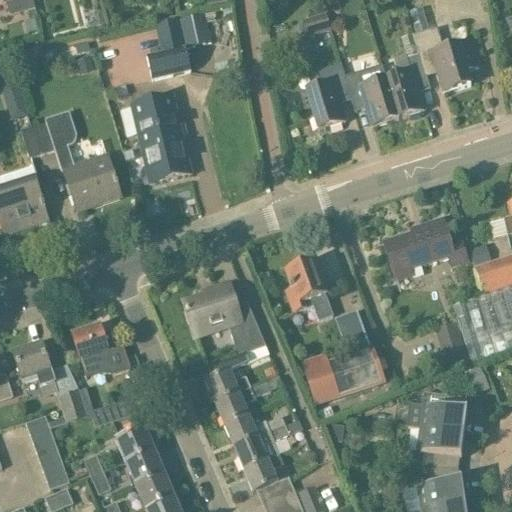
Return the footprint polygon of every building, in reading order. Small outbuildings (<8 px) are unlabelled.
[(36,11),(32,0),(5,0),(10,17),(36,11)] [(471,44),(445,52),(438,30),(429,33),(423,10),(409,14),(416,37),(425,71),(437,68),(445,95),(471,87),(467,73),(479,69),(471,44)] [(307,39),(330,32),(326,17),(302,24),(307,39)] [(24,24),(27,35),(37,32),(35,21),(24,24)] [(192,74),(180,23),(156,28),(163,55),(147,59),(152,83),(192,74)] [(425,71),(416,37),(402,41),(406,57),(397,60),(402,77),(387,82),(398,121),(424,114),(416,87),(429,83),(425,71)] [(89,59),(77,63),(81,74),(93,70),(89,59)] [(350,95),(346,79),(342,67),(317,74),(321,89),(308,93),(319,133),(345,125),(338,99),(349,95),(350,95)] [(398,121),(387,82),(362,89),(358,76),(346,79),(350,95),(349,95),(355,114),(367,111),(373,129),(398,121)] [(1,89),(12,125),(29,120),(17,84),(1,89)] [(150,187),(192,177),(174,99),(132,109),(150,187)] [(62,175),(65,174),(78,214),(121,200),(108,159),(75,169),(68,149),(71,148),(73,147),(74,146),(75,144),(76,143),(77,141),(77,140),(77,138),(77,136),(70,115),(45,123),(47,127),(34,131),(43,158),(55,153),(62,175)] [(34,131),(21,135),(30,162),(43,158),(34,131)] [(33,169),(0,180),(0,222),(5,238),(48,224),(34,182),(37,181),(33,169)] [(449,260),(452,269),(468,264),(463,247),(452,250),(443,223),(385,246),(394,277),(449,260)] [(486,247),(471,252),(475,268),(491,263),(486,247)] [(483,299),(453,309),(471,366),(511,352),(511,258),(474,270),(483,299)] [(314,264),(287,273),(293,291),(287,293),(295,316),(314,310),(319,323),(334,318),(327,298),(314,264)] [(238,358),(244,356),(267,350),(248,306),(237,310),(231,288),(209,295),(210,299),(186,306),(196,339),(229,329),(238,358)] [(357,314),(336,322),(344,346),(350,344),(354,356),(370,351),(365,338),(357,314)] [(101,329),(73,338),(80,362),(81,362),(84,373),(86,380),(112,372),(114,376),(131,371),(124,349),(114,352),(110,339),(104,341),(101,329)] [(462,341),(439,348),(447,372),(469,365),(462,341)] [(43,348),(14,357),(23,384),(38,379),(45,399),(57,395),(59,401),(80,394),(67,368),(51,374),(43,348)] [(315,406),(385,384),(374,349),(370,351),(354,356),(305,372),(315,406)] [(220,378),(205,385),(215,407),(251,392),(246,380),(235,385),(230,373),(248,365),(269,356),(267,350),(244,356),(238,358),(214,365),(220,378)] [(480,369),(463,377),(473,398),(489,391),(480,369)] [(0,405),(14,401),(6,378),(0,379),(0,405)] [(251,392),(215,407),(224,429),(250,419),(244,405),(271,394),(267,385),(251,392)] [(50,426),(51,429),(52,432),(67,427),(88,420),(80,394),(59,401),(65,420),(50,426)] [(421,431),(463,437),(468,401),(427,394),(425,408),(410,406),(407,429),(421,431)] [(137,418),(132,403),(89,416),(96,431),(137,418)] [(330,409),(316,415),(320,425),(334,419),(330,409)] [(51,429),(50,426),(48,419),(26,426),(29,436),(51,429)] [(255,430),(250,419),(224,429),(234,451),(286,430),(282,420),(267,426),(267,425),(255,430)] [(286,430),(234,451),(243,472),(269,462),(280,457),(275,446),(276,446),(275,445),(290,439),(302,433),(299,425),(286,430)] [(332,427),(330,443),(342,445),(344,428),(332,427)] [(29,436),(33,446),(54,438),(52,432),(51,429),(29,436)] [(116,443),(126,467),(156,455),(145,430),(116,443)] [(458,472),(463,437),(421,431),(418,454),(435,457),(433,472),(458,472)] [(54,438),(33,446),(36,455),(57,448),(54,438)] [(36,455),(39,465),(60,458),(57,448),(36,455)] [(126,467),(136,491),(166,478),(156,455),(126,467)] [(289,480),(278,485),(273,473),(284,468),(280,457),(269,462),(243,472),(253,496),(257,494),(262,506),(294,491),(289,480)] [(60,458),(39,465),(42,475),(64,467),(61,461),(60,458)] [(85,464),(93,482),(104,477),(97,459),(85,464)] [(42,475),(46,484),(67,477),(64,467),(42,475)] [(427,511),(463,507),(458,472),(433,472),(435,487),(418,490),(421,511),(427,511)] [(344,475),(344,485),(352,485),(352,475),(344,475)] [(67,477),(46,484),(48,492),(49,492),(50,494),(71,487),(67,477)] [(111,494),(104,477),(93,482),(99,498),(111,494)] [(151,511),(176,502),(166,478),(136,491),(145,511),(151,511)] [(276,511),(298,502),(294,491),(262,506),(264,511),(276,511)] [(304,511),(324,511),(316,491),(299,498),(304,511)] [(67,492),(56,496),(62,511),(74,506),(67,492)] [(56,496),(45,501),(49,511),(59,511),(62,511),(56,496)] [(179,511),(176,502),(151,511),(179,511)] [(302,511),(298,502),(276,511),(302,511)]
